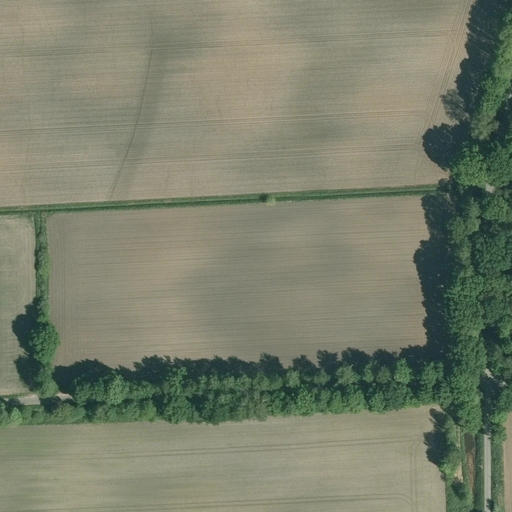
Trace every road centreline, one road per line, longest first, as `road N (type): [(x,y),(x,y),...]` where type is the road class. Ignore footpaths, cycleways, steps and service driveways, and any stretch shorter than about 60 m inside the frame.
road 1 (unclassified): [(511,387),(480,379),(0,402)]
road 2 (track): [(485,511),(478,215),(511,56)]
